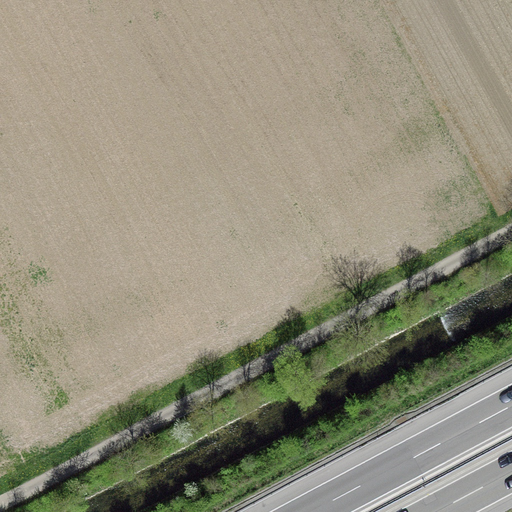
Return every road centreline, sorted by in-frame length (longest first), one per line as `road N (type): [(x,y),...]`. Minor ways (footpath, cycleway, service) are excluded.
road 1 (track): [(511,232),(0,502)]
road 2 (motorway): [(511,405),(310,511)]
